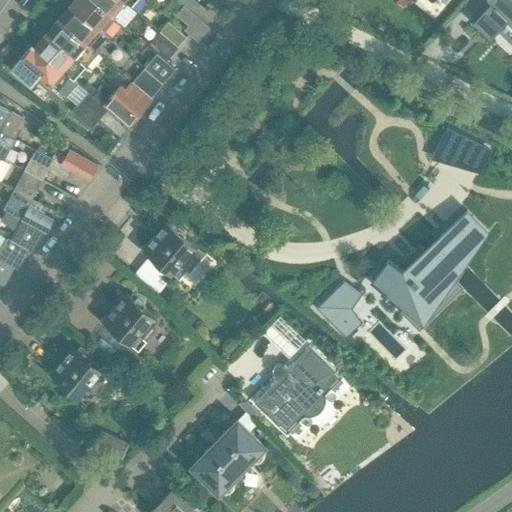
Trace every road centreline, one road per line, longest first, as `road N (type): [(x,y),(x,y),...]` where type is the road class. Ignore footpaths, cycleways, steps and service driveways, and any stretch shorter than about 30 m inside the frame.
road 1 (residential): [(0,317),(260,0)]
road 2 (residential): [(0,390),(112,496),(229,376)]
